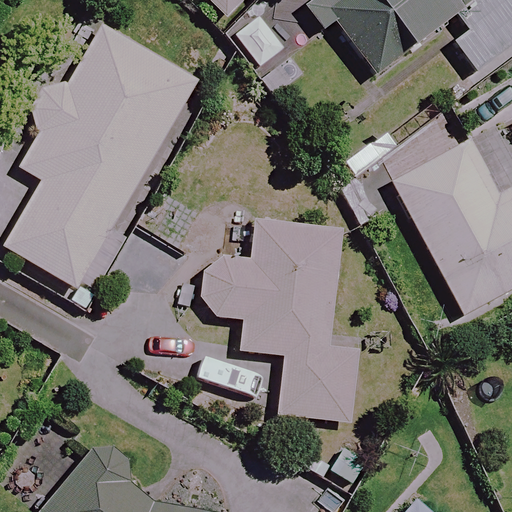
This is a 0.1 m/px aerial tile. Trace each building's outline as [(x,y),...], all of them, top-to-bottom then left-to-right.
[(201,0),(225,22),(246,0),(201,0)] [(317,0),(305,10),(324,35),(333,29),(374,82),(481,0),(317,0)] [(65,93),(61,93),(57,94),(54,95),(50,97),(47,99),(44,102),(41,105),(39,109),(38,112),(37,116),(37,120),(37,124),(38,128),(39,132),(41,135),(20,171),(41,184),(3,251),(73,292),(194,83),(102,30),(65,93)] [(511,196),(501,202),(471,144),(390,187),(461,319),(511,291),(511,196)] [(203,277),(200,305),(211,320),(241,323),(238,355),(282,360),(276,419),(347,427),(355,353),(328,350),(341,234),(253,225),(249,266),(219,263),(203,277)] [(156,511),(87,455),(39,511),(156,511)]
